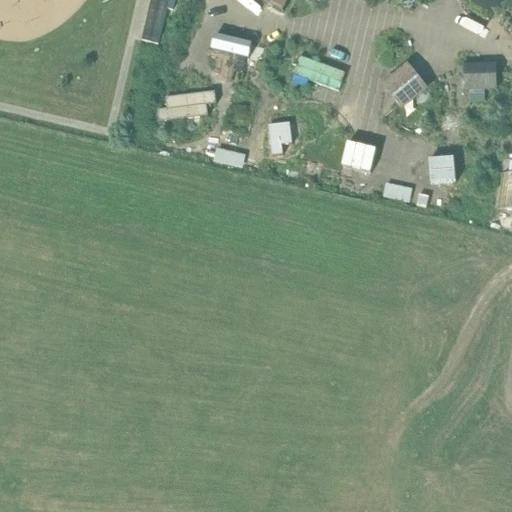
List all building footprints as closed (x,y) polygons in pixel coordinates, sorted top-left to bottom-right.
[(158,45),(168,0),(151,0),(142,41),(143,41),(158,45)] [(259,0),(271,6),(283,13),(290,0),(259,0)] [(215,36),(212,50),(249,59),(252,45),(215,36)] [(346,74),(300,57),(293,76),(339,92),(346,74)] [(496,65),(464,66),(464,91),(497,90),(496,65)] [(408,68),(385,87),(403,109),(425,91),(408,68)] [(215,93),(165,99),(167,110),(157,111),(159,122),(208,117),(207,106),(216,105),(215,93)] [(292,145),(289,124),(269,126),(272,157),(282,156),(281,146),(292,145)] [(342,167),(371,174),(376,151),(348,144),(342,167)] [(431,185),(456,183),(454,159),(429,161),(431,185)] [(499,173),(494,209),(511,210),(511,162),(510,163),(509,174),(499,173)]
